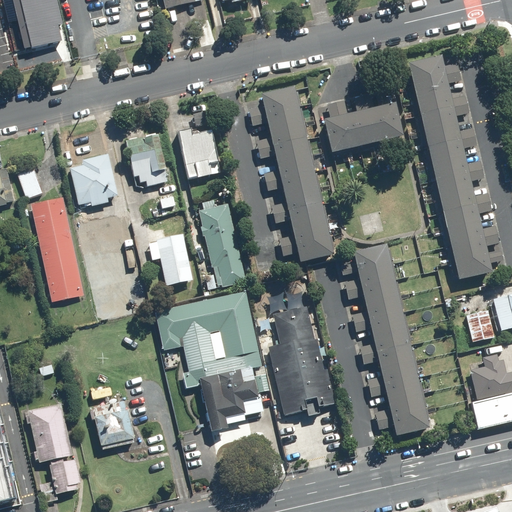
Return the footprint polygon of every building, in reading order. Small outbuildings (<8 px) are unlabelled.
[(59,31),(51,0),(13,0),(22,39),(59,31)] [(161,0),(164,11),(204,2),(203,0),(161,0)] [(407,67),(457,282),(490,275),(488,265),(501,262),(493,227),(480,230),(477,216),(489,213),(485,196),(473,198),(470,184),(482,181),(477,161),(464,164),(461,151),(474,148),(470,130),(458,132),(455,119),(468,116),(464,98),(451,101),(441,59),(407,67)] [(251,128),(265,124),(268,139),(255,142),(259,160),(273,157),(277,173),(261,177),(265,193),(281,189),(285,206),(269,210),(273,225),(289,222),(292,235),(276,239),(281,257),(296,254),(299,266),(333,257),(292,90),(258,98),(261,107),(247,111),(251,128)] [(393,105),(321,123),(330,157),(401,139),(393,105)] [(176,133),(186,180),(219,173),(210,133),(191,137),(189,130),(176,133)] [(154,134),(123,142),(132,179),(137,178),(139,185),(144,183),(145,189),(167,183),(154,134)] [(106,157),(66,167),(76,206),(89,203),(90,209),(107,205),(106,202),(116,199),(106,157)] [(30,166),(14,173),(25,201),(42,194),(30,166)] [(0,209),(13,206),(4,170),(0,170),(0,209)] [(171,199),(159,202),(161,211),(173,208),(171,199)] [(62,201),(29,207),(49,305),(82,298),(62,201)] [(226,207),(198,213),(216,290),(243,283),(226,207)] [(176,221),(165,224),(167,234),(179,231),(176,221)] [(129,228),(102,234),(106,254),(133,249),(129,228)] [(158,260),(164,288),(191,282),(180,237),(155,243),(155,245),(147,247),(151,262),(158,260)] [(347,301),(361,298),(364,315),(351,318),(355,334),(368,331),(372,346),(358,350),(362,366),(375,363),(379,379),(364,383),(368,399),(383,396),(386,411),(371,415),(374,429),(390,425),(393,439),(426,431),(384,248),(351,256),(357,281),(343,284),(347,301)] [(116,256),(104,257),(105,270),(117,269),(116,256)] [(244,294),(153,311),(161,352),(183,348),(188,374),(182,375),(185,391),(197,388),(197,385),(200,384),(210,435),(226,432),(225,425),(244,422),(244,418),(262,414),(258,396),(255,396),(250,369),(258,368),(244,294)] [(511,296),(492,301),(500,333),(511,330),(511,296)] [(257,321),(278,408),(325,397),(304,310),(257,321)] [(486,312),(464,317),(469,345),(492,340),(486,312)] [(470,372),(477,402),(472,403),(478,428),(511,420),(511,374),(506,375),(503,361),(497,363),(495,357),(482,360),(484,369),(470,372)] [(49,365),(36,370),(40,381),(53,376),(49,365)] [(129,376),(118,378),(120,388),(131,386),(129,376)] [(265,376),(254,378),(257,395),(268,393),(265,376)] [(122,402),(109,405),(110,408),(91,413),(100,450),(132,441),(122,402)] [(60,406),(26,414),(38,467),(47,465),(55,497),(76,492),(75,487),(79,486),(60,406)] [(0,509),(19,505),(0,426),(0,509)]
